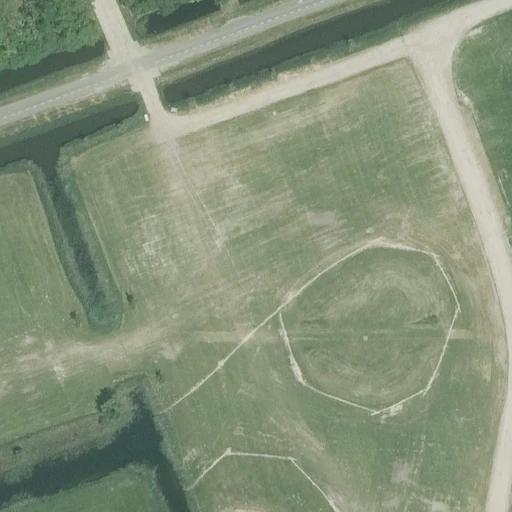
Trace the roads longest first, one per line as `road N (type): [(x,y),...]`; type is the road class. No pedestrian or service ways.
road 1 (track): [(511,0),(451,24),(435,40),(431,66),(511,310)]
road 2 (track): [(136,65),(162,133),(438,36)]
road 3 (track): [(511,383),(491,511)]
